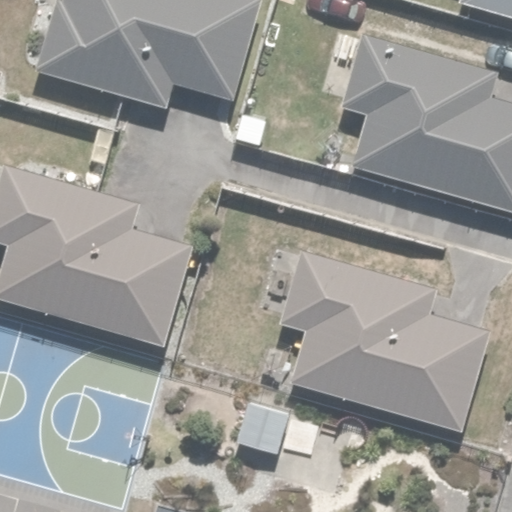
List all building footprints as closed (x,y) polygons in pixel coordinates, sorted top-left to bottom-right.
[(48,0),(33,62),(193,101),(198,80),(230,88),(251,0),(48,0)] [(511,0),(475,0),(511,10),(511,0)] [(365,106),(351,157),(511,201),(511,98),(491,93),(499,63),(357,25),(337,98),(365,106)] [(0,231),(7,234),(0,262),(0,288),(164,331),(190,233),(130,217),(136,195),(0,159),(0,231)] [(312,310),(296,374),(467,416),(490,321),(434,308),(441,278),(303,245),(288,304),(312,310)]
